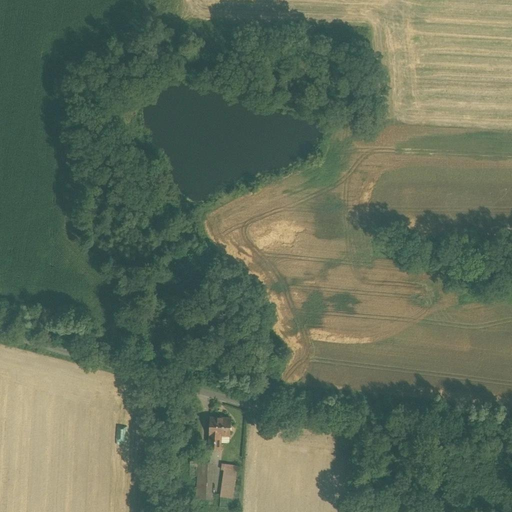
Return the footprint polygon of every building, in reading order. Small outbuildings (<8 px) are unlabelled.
[(176,142),(154,151),(169,190),(191,181),(176,142)] [(286,360),(266,346),(253,364),(273,378),(286,360)] [(230,419),(210,418),(208,449),(220,450),(221,436),(230,436),(230,419)] [(208,463),(199,463),(196,499),(208,500),(209,477),(207,477),(208,463)] [(235,472),(224,471),(221,490),(232,491),(235,472)]
